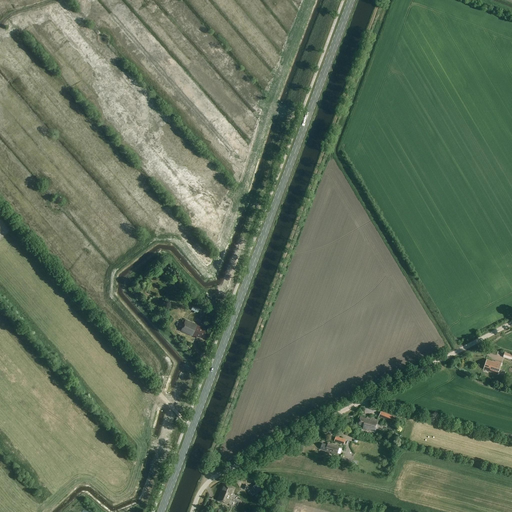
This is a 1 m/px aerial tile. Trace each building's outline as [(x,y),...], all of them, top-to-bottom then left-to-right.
[(199,338),(202,339),(205,331),(203,330),(203,329),(201,329),(201,327),(185,320),(181,331),(195,337),(195,336),(199,338)] [(180,341),(188,350),(191,348),(183,338),(180,341)] [(484,369),(489,371),(489,372),(498,375),(501,363),(496,361),(495,362),(487,359),(484,369)] [(395,417),(389,415),(381,411),(379,416),(393,422),(395,417)] [(360,417),(358,424),(363,425),(363,429),(375,432),(378,420),(370,418),(370,420),(360,417)] [(339,447),(328,443),(327,445),(322,443),(320,449),(337,454),(339,447)] [(341,463),(348,465),(351,466),(353,460),(342,458),(341,463)] [(232,497),(235,488),(224,483),(220,492),(222,492),(221,495),(220,495),(218,500),(227,504),(231,496),(232,497)]
